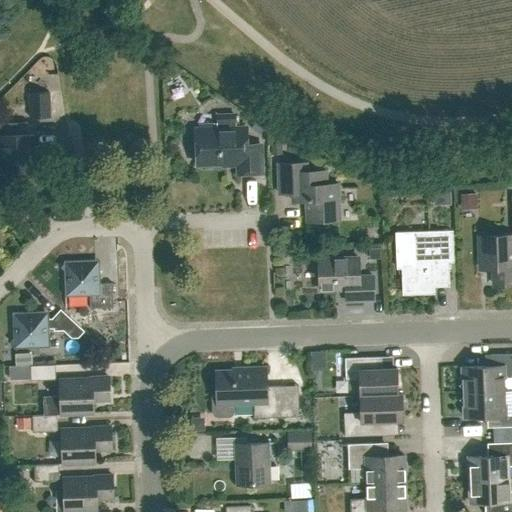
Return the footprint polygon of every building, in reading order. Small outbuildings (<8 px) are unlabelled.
[(29,93),(30,118),(50,117),(49,92),(29,93)] [(216,114),(217,128),(214,128),(214,126),(212,125),(201,125),(199,127),(200,138),(196,139),(196,165),(238,163),(239,174),(262,173),(260,144),(247,145),(246,127),(236,127),(235,113),(216,114)] [(39,146),(29,147),(28,122),(0,122),(0,159),(5,160),(6,174),(40,173),(39,146)] [(306,201),(307,219),(339,218),(338,184),(326,184),(326,171),(306,171),(306,162),(278,163),(279,193),(292,193),(293,201),(306,201)] [(453,262),(452,231),(413,232),(414,247),(403,247),(403,249),(397,249),(398,267),(403,267),(404,294),(434,292),(434,284),(447,284),(447,286),(448,286),(448,262),(453,262)] [(511,235),(479,236),(480,268),(493,268),(494,285),(511,284),(511,235)] [(321,259),(321,274),(319,274),(320,290),(346,289),(346,301),(374,300),(373,276),(359,276),(358,258),(321,259)] [(64,260),(65,296),(90,295),(90,308),(113,307),(112,283),(100,283),(100,259),(64,260)] [(54,328),(54,331),(63,330),(72,338),(78,338),(84,331),(61,309),(52,318),(49,318),(48,311),(12,312),(14,348),(50,347),(49,328),(54,328)] [(463,392),(504,390),(504,375),(511,374),(511,353),(490,354),(490,366),(462,367),(463,392)] [(31,354),(15,355),(15,365),(31,364),(31,354)] [(345,358),(346,379),(359,379),(360,395),(398,394),(398,393),(397,368),(373,369),(373,357),(345,358)] [(31,380),(56,379),(55,364),(30,365),(31,380)] [(254,418),(286,417),(285,385),(266,386),(265,367),(233,369),(233,371),(216,371),(217,396),(212,396),(212,412),(214,416),(218,417),(229,417),(233,415),(235,411),(234,403),(253,402),(254,418)] [(32,415),(57,414),(93,413),(93,400),(109,399),(108,376),(91,377),(91,379),(60,380),(60,393),(43,394),(44,412),(32,413),(32,415)] [(493,427),(511,426),(511,414),(505,415),(504,390),(463,392),(464,417),(492,416),(493,427)] [(379,421),(402,420),(401,393),(398,393),(398,394),(360,395),(361,412),(344,413),(345,436),(379,435),(379,421)] [(15,407),(15,423),(25,423),(25,407),(15,407)] [(32,432),(58,431),(57,414),(32,415),(32,432)] [(95,462),(94,449),(111,449),(110,426),(92,426),(92,428),(62,429),(63,464),(95,462)] [(208,452),(227,451),(226,427),(207,428),(208,452)] [(202,450),(203,434),(183,432),(182,449),(202,450)] [(288,450),(313,450),(313,432),(288,432),(288,450)] [(511,442),(487,443),(488,456),(468,457),(469,480),(509,478),(509,466),(511,465),(511,442)] [(238,484),(269,482),(267,443),(236,444),(238,484)] [(376,456),(376,443),(348,444),(349,469),(366,468),(366,483),(405,482),(404,455),(376,456)] [(34,482),(60,481),(59,464),(34,465),(34,482)] [(63,478),(64,511),(74,511),(97,511),(96,498),(113,498),(112,475),(94,475),(94,477),(63,478)] [(469,480),(469,502),(495,502),(495,511),(511,511),(511,490),(510,491),(509,478),(469,480)] [(45,482),(46,503),(55,502),(54,481),(45,482)] [(378,511),(378,509),(406,509),(405,482),(366,483),(367,498),(350,498),(350,511),(378,511)]
